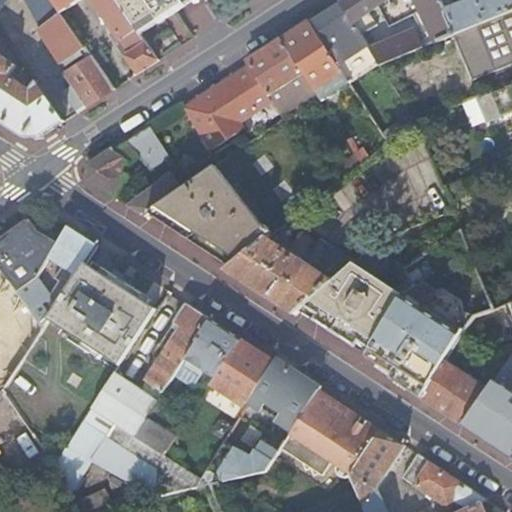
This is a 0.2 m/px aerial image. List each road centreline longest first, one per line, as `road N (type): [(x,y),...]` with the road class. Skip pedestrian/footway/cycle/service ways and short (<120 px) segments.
road 1 (residential): [(511,484),(43,173)]
road 2 (residential): [(43,173),(304,0)]
